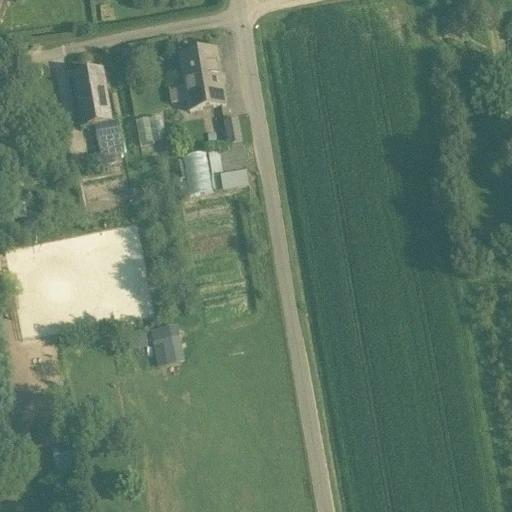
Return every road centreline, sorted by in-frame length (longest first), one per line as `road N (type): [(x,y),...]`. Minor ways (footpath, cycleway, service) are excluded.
road 1 (unclassified): [(325,511),(240,15)]
road 2 (residential): [(0,65),(240,15)]
